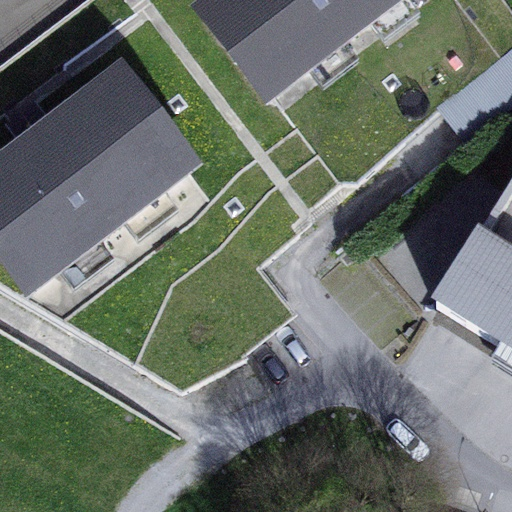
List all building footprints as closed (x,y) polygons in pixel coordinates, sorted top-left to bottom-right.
[(236,0),(207,23),(268,103),(305,76),(341,48),(366,29),(402,2),(404,0),(236,0)] [(366,29),(384,53),(420,25),(402,2),(366,29)] [(305,76),(323,99),(359,72),(341,48),(305,76)] [(466,125),(478,140),(511,111),(511,59),(453,110),(466,125)] [(0,185),(0,255),(28,292),(183,175),(121,94),(55,144),(32,161),(0,185)] [(23,149),(32,161),(55,144),(46,131),(23,149)] [(511,195),(479,248),(511,269),(511,195)] [(511,269),(479,248),(437,314),(460,329),(511,361),(511,269)] [(209,316),(243,358),(290,320),(291,320),(257,278),(209,316)]
